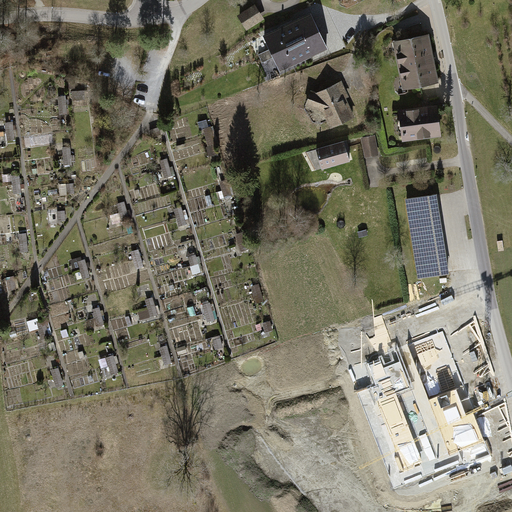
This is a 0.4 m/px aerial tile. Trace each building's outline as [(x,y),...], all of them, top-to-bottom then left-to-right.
[(391,0),(395,9),(419,0),(391,0)] [(256,6),(240,16),(248,30),(265,20),(256,6)] [(320,33),(311,15),(263,37),(272,56),(320,33)] [(429,31),(392,38),(402,87),(438,80),(429,31)] [(320,33),(272,56),(280,73),(328,50),(320,33)] [(310,88),(305,104),(322,111),(328,127),(354,115),(346,97),(349,95),(342,79),(316,90),(310,88)] [(59,94),(60,113),(68,113),(67,94),(59,94)] [(438,103),(397,108),(401,140),(442,135),(438,103)] [(6,121),(8,139),(17,138),(15,120),(6,121)] [(372,134),(359,136),(363,157),(376,154),(372,134)] [(349,156),(344,142),(312,153),(317,167),(349,156)] [(73,164),(72,145),(64,146),(65,164),(73,164)] [(170,162),(163,163),(165,177),(172,176),(170,162)] [(75,191),(74,181),(61,182),(62,192),(75,191)] [(435,193),(403,198),(416,278),(448,273),(435,193)] [(86,258),(79,260),(85,278),(92,276),(86,258)] [(217,320),(212,301),(204,303),(209,322),(217,320)] [(100,306),(93,308),(97,318),(104,316),(100,306)] [(30,320),(31,328),(41,328),(42,336),(51,335),(49,318),(30,320)] [(443,331),(379,356),(380,360),(368,365),(376,384),(357,391),(389,477),(485,440),(443,331)] [(111,366),(106,368),(107,374),(121,371),(118,353),(109,355),(111,366)] [(53,368),(58,386),(65,384),(60,366),(53,368)]
